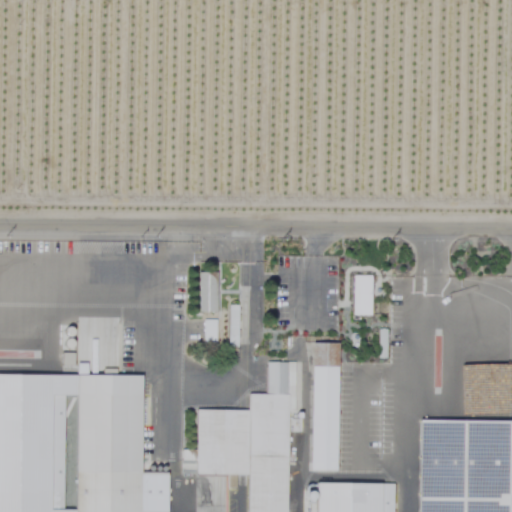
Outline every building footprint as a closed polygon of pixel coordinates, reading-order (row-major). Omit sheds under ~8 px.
[(197,272),(197,312),(215,312),(215,272),(197,272)] [(370,276),(352,276),(352,315),(370,315),(370,276)] [(309,470),(335,471),(337,343),(311,343),(309,470)] [(245,511),(285,511),(287,386),(293,386),(294,362),(265,362),(265,394),(247,394),(247,410),(195,409),(194,474),(246,475),(245,511)] [(140,375),(0,374),(0,511),(166,511),(166,473),(139,473),(140,375)] [(391,511),(392,484),(314,483),(313,511),(391,511)]
